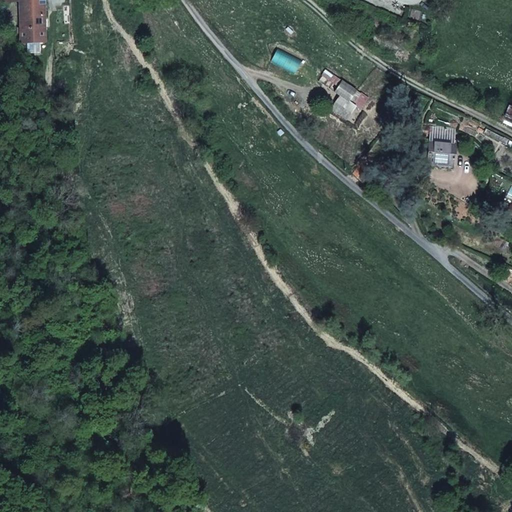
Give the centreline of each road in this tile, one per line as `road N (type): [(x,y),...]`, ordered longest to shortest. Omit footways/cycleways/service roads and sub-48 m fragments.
road 1 (residential): [(511,319),(311,151),(181,0)]
road 2 (residential): [(308,0),(415,86),(511,129)]
